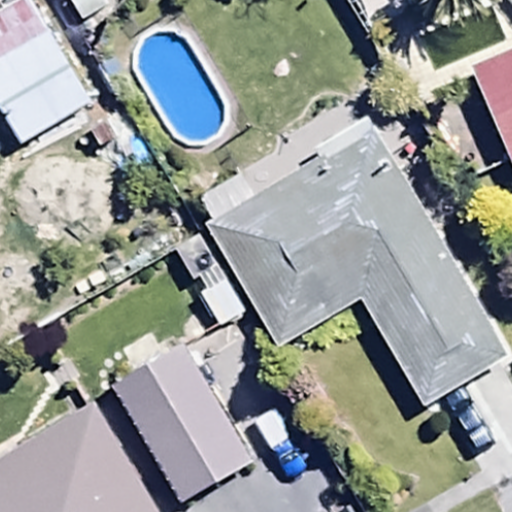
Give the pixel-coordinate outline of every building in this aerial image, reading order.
[(19,0),(0,11),(0,121),(15,146),(85,104),(67,74),(77,68),(58,36),(49,41),(24,0),(19,0)] [(346,0),(365,26),(401,0),(346,0)] [(511,49),(467,69),(511,170),(511,49)] [(504,358),(363,123),(354,129),(344,112),(237,177),(249,197),(202,225),(208,235),(173,256),(191,285),(224,265),(229,275),(195,295),(214,328),(252,306),(276,347),(352,302),(417,410),(504,358)] [(181,345),(104,390),(175,510),(252,466),(181,345)] [(156,511),(91,403),(0,456),(0,511),(156,511)]
